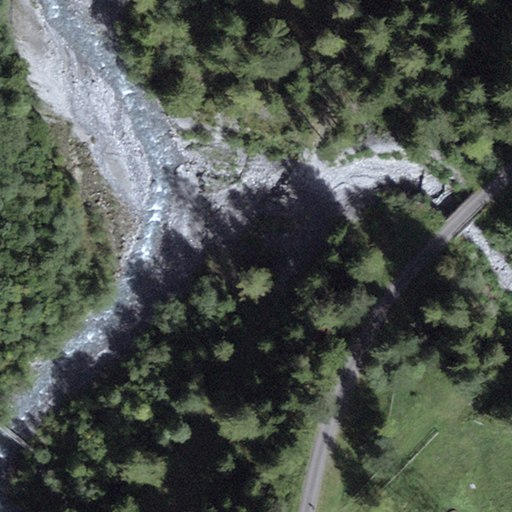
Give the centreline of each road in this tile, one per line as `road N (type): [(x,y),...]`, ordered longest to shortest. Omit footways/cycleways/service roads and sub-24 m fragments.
road 1 (track): [(182,511),(234,372),(267,316),(314,103),(373,0)]
road 2 (unclassified): [(511,168),(400,278),(370,328),(318,460),(307,511)]
